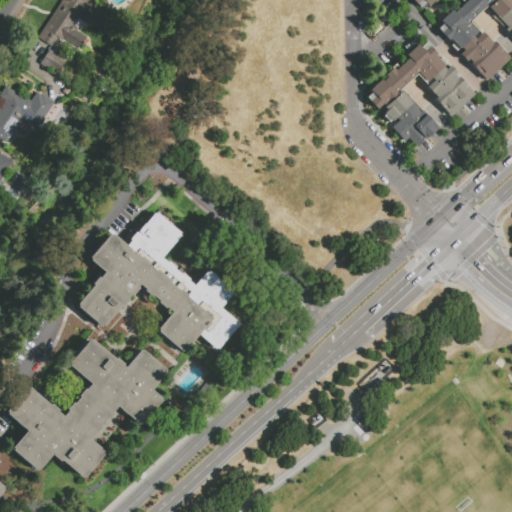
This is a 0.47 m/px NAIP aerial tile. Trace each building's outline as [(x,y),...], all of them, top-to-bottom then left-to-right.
[(80,0),(114,22),(106,35),(80,17),(81,15),(80,13),(73,24),(76,28),(75,29),(86,36),(79,47),(64,37),(62,40),(57,37),(52,45),(38,36),(61,0),(80,0)] [(372,40),(367,34),(378,23),(375,20),(384,11),(382,8),(390,0),(393,0),(399,6),(389,15),(394,20),(372,40)] [(441,0),(430,11),(429,10),(436,4),(434,3),(429,8),(423,1),(418,6),(411,0),(441,0)] [(496,0),(492,4),(489,1),(469,21),(478,31),(472,37),(474,39),(461,50),(460,48),(456,52),(451,46),(453,44),(452,43),(449,40),(448,39),(447,40),(436,29),(442,23),(440,21),(451,10),(454,13),(464,3),(461,0),(496,0)] [(511,0),(511,36),(486,9),(492,4),(496,0),(511,0)] [(481,33),(491,43),(493,41),(509,59),(485,81),(469,64),(470,63),(467,60),(465,62),(457,54),(461,50),(474,39),(481,33)] [(417,45),(419,48),(426,42),(436,54),(434,55),(444,66),(442,67),(430,78),(425,83),(417,74),(395,93),(397,95),(383,107),(382,105),(375,111),(368,102),(374,97),(369,90),(374,86),(373,85),(375,83),(376,84),(381,80),(386,86),(388,85),(383,80),(386,78),(384,75),(390,70),(389,69),(392,67),(391,66),(394,64),(397,68),(407,59),(404,55),(404,52),(409,47),(411,49),(407,52),(408,53),(417,45)] [(54,74),(39,65),(49,50),(54,53),(55,50),(67,57),(60,70),(58,68),(54,74)] [(442,67),(444,70),(449,65),(456,73),(453,75),(455,78),(456,77),(459,77),(462,81),(461,81),(474,95),(465,103),(466,104),(460,110),(459,109),(450,118),(434,100),(434,96),(426,87),(432,81),(430,78),(442,67)] [(36,92),(40,95),(41,94),(55,103),(40,126),(39,125),(37,129),(21,119),(6,143),(0,139),(0,104),(1,103),(3,104),(4,102),(0,99),(0,94),(5,87),(17,94),(19,92),(32,101),(34,98),(33,97),(36,92)] [(401,91),(419,112),(422,110),(434,123),(431,126),(435,130),(432,133),(425,140),(423,138),(421,140),(423,141),(431,150),(425,155),(417,147),(415,148),(407,139),(404,142),(391,127),(395,123),(392,120),(389,123),(378,111),(383,107),(397,95),(401,91)] [(0,153),(12,162),(0,179),(0,153)] [(98,328),(77,311),(77,308),(76,307),(78,306),(76,305),(93,286),(92,284),(98,277),(99,278),(103,274),(89,261),(90,259),(89,258),(109,234),(110,235),(111,234),(126,246),(131,241),(130,240),(153,214),(155,215),(156,213),(179,234),(178,235),(180,236),(160,258),(167,263),(168,262),(174,268),(173,269),(180,275),(182,273),(189,280),(188,281),(193,286),(206,272),(207,273),(209,271),(232,291),(230,293),(232,294),(220,308),(237,323),(236,324),(237,326),(217,349),(216,348),(213,351),(197,336),(183,351),(182,350),(180,353),(176,350),(177,349),(169,343),(168,344),(156,333),(158,330),(157,329),(171,312),(165,307),(163,309),(156,303),(158,301),(152,296),(150,299),(142,292),(144,290),(139,285),(136,288),(138,289),(132,296),(130,295),(126,299),(128,300),(121,308),(119,307),(115,311),(115,312),(104,325),(101,327),(98,328)] [(139,350),(140,351),(141,350),(167,372),(151,391),(161,400),(139,426),(116,406),(111,412),(112,414),(105,423),(103,421),(100,426),(101,427),(94,436),(92,435),(89,439),(103,452),(102,453),(104,455),(102,457),(101,457),(97,463),(90,471),(89,471),(86,475),(82,480),(67,467),(64,465),(64,464),(60,460),(58,461),(51,455),(38,470),(34,470),(12,451),(13,449),(12,448),(26,431),(5,413),(15,400),(16,401),(19,397),(18,397),(26,388),(27,389),(28,388),(49,406),(51,405),(58,411),(57,412),(62,417),(67,412),(66,410),(72,403),(73,404),(79,397),(78,396),(84,389),(85,390),(90,384),(88,383),(86,385),(71,373),(73,370),(67,365),(89,340),(90,341),(91,340),(114,360),(115,358),(122,364),(121,366),(124,368),(139,350)]
